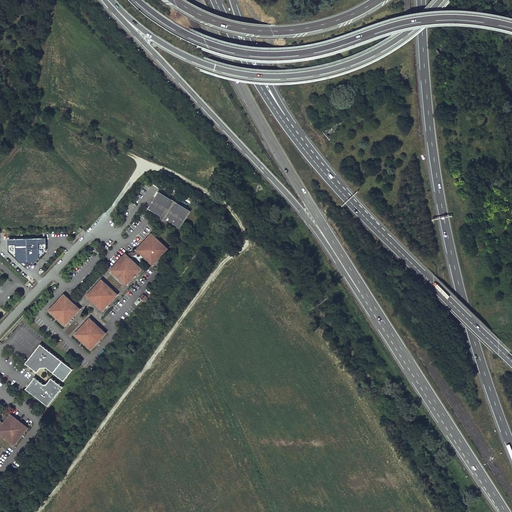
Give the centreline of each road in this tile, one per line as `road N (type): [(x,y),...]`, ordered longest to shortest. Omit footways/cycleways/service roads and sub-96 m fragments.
road 1 (motorway): [(421,0),(447,231),(479,360),(511,445)]
road 2 (motorway): [(107,0),(292,200),(366,299)]
road 3 (motorway): [(137,0),(191,35),(266,54),(329,46),(418,18),(511,24)]
road 4 (motorway): [(110,0),(183,55),(274,76),(357,60),(441,0)]
road 5 (motorway): [(196,0),(366,299)]
road 6 (track): [(38,511),(226,259),(249,245)]
road 7 (motorway): [(511,357),(306,151)]
road 8 (motorway): [(366,299),(504,511)]
road 9 (track): [(93,228),(148,162),(229,206),(249,245)]
road 10 (motorway): [(173,0),(261,31),(333,21),(378,0)]
road 11 (track): [(148,162),(48,113),(34,118),(0,167)]
road 12 (motorway): [(306,151),(258,83),(215,0)]
road 13 (motorway): [(306,151),(232,0)]
road 14 (unclassified): [(0,329),(93,228),(104,237)]
